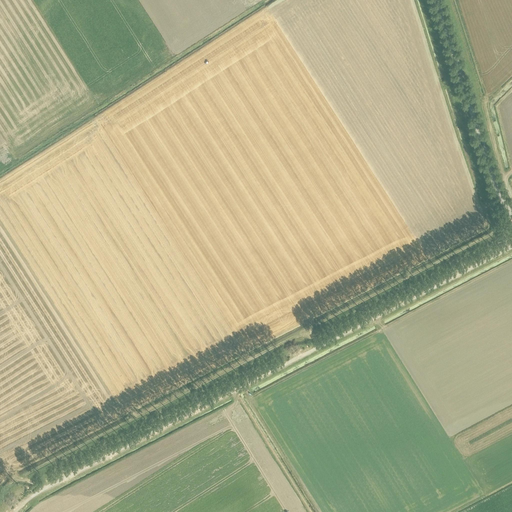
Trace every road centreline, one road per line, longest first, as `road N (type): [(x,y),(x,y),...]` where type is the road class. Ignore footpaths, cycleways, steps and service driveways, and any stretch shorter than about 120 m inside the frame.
road 1 (unclassified): [(14,511),(57,481),(511,247)]
road 2 (unclassified): [(511,216),(436,0)]
